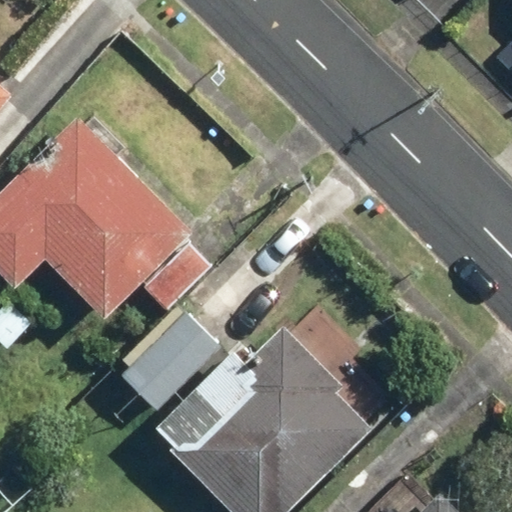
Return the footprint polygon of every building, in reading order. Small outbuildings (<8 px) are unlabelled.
[(0,30),(3,27),(0,23),(0,114),(24,87),(0,65),(0,30)] [(209,227),(95,107),(0,196),(0,245),(32,279),(64,248),(115,302),(149,270),(179,302),(221,263),(197,238),(209,227)] [(46,315),(10,278),(0,288),(0,332),(13,346),(46,315)] [(237,336),(203,302),(125,378),(158,413),(237,336)] [(264,334),(168,423),(251,511),(294,511),(386,427),(349,387),(356,380),(298,319),(272,343),(264,334)] [(470,511),(451,490),(427,511),(470,511)]
